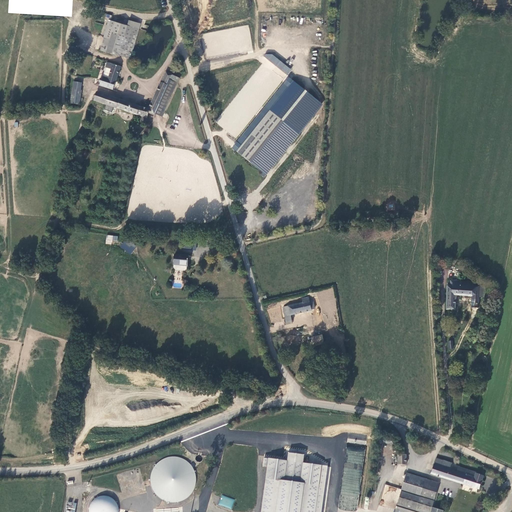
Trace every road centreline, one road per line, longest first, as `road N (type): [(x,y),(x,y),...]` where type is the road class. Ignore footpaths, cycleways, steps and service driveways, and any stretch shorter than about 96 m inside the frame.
road 1 (tertiary): [(295,402),(246,409),(98,463),(0,471)]
road 2 (unclassified): [(295,402),(243,241)]
